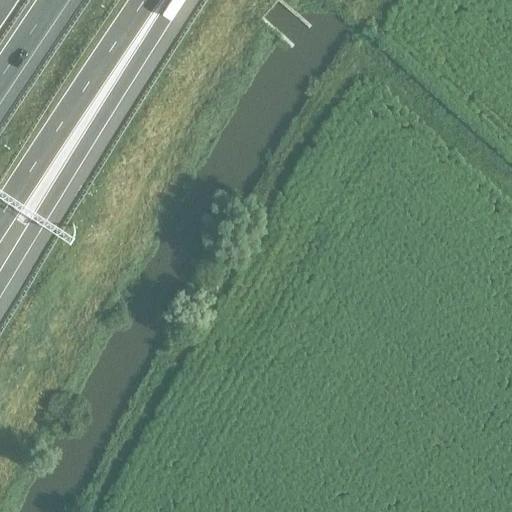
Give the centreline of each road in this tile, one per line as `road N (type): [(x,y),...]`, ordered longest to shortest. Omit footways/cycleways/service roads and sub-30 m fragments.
road 1 (motorway): [(0,290),(168,0)]
road 2 (motorway): [(0,216),(146,0)]
